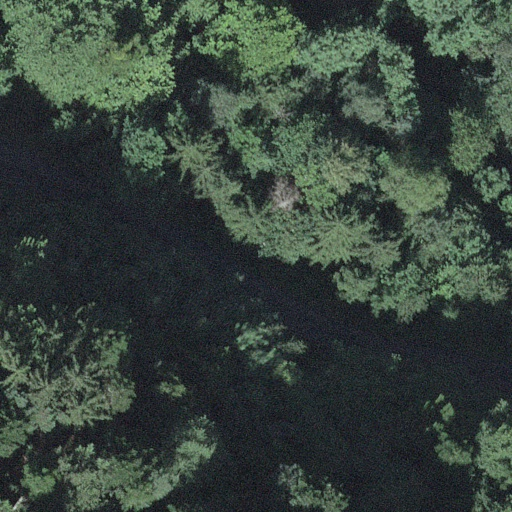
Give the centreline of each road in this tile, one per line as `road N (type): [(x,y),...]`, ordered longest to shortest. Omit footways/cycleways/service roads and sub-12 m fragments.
road 1 (track): [(511,377),(365,349),(96,211),(0,171)]
road 2 (track): [(317,0),(431,111),(489,191),(511,198)]
